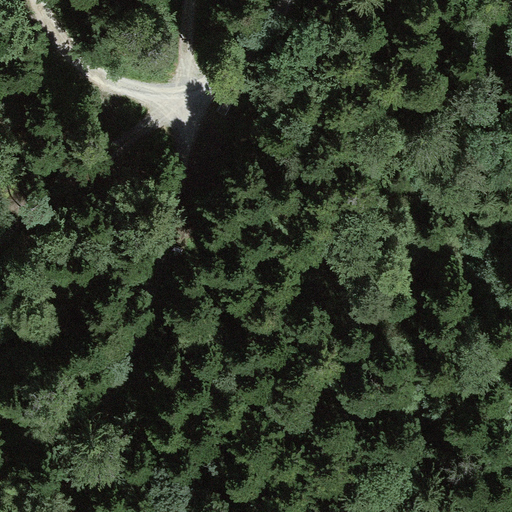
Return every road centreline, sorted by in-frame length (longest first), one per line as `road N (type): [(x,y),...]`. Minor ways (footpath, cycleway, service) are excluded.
road 1 (track): [(177,92),(179,179),(149,308),(54,511)]
road 2 (track): [(35,0),(67,54),(88,69),(125,85),(177,92),(238,60),(283,0)]
road 3 (track): [(0,228),(177,92)]
